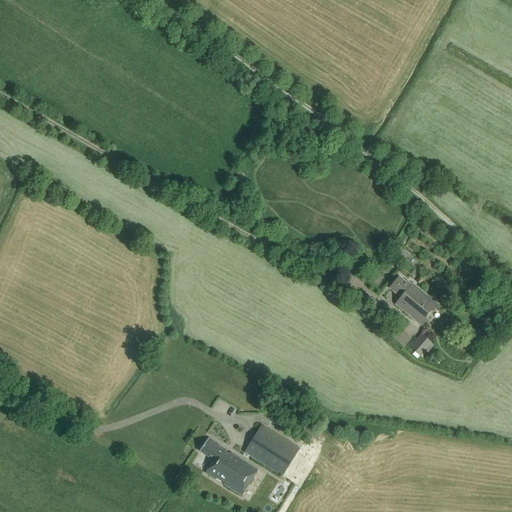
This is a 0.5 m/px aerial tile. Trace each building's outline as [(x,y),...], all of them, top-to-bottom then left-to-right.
[(421,285),(424,280),(419,276),(415,282),(421,285)] [(422,326),(438,305),(412,284),(411,285),(407,281),(406,282),(399,277),(389,289),(400,298),(395,305),(422,326)] [(404,328),(397,337),(407,346),(415,337),(404,328)] [(422,358),(433,346),(421,335),(417,340),(415,338),(408,346),(422,358)] [(281,477),(299,450),(261,426),(247,446),(243,453),(251,457),(281,477)] [(199,452),(213,461),(205,474),(215,480),(216,479),(224,484),(223,485),(241,496),(257,471),(229,453),(228,455),(224,452),(225,451),(219,447),(219,446),(208,439),(199,452)]
